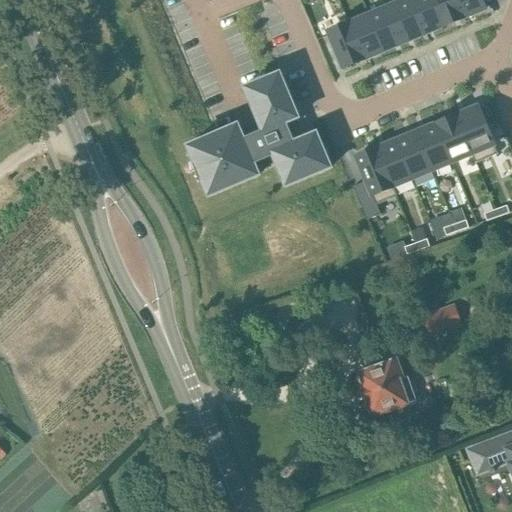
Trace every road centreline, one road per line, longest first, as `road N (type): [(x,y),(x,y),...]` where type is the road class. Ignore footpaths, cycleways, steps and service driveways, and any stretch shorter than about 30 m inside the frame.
road 1 (residential): [(494,65),(363,119),(336,110),(321,88),(286,0)]
road 2 (primary): [(168,345),(157,263),(91,160)]
road 3 (primary): [(91,160),(106,240),(168,345)]
road 4 (primary): [(237,511),(168,345)]
road 5 (primary): [(91,160),(24,0)]
